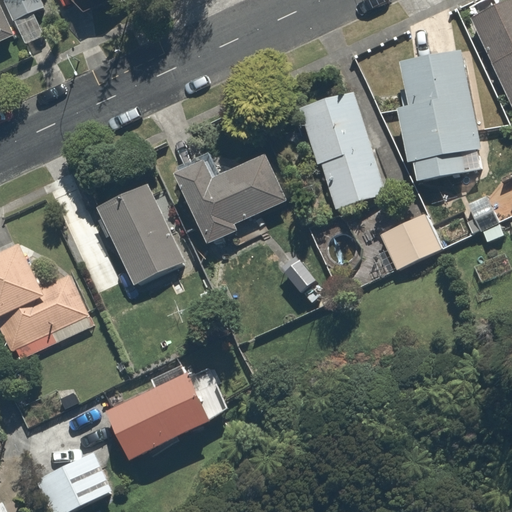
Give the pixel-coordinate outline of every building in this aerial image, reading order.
[(16,32),(23,47),(45,36),(34,14),(47,7),(43,0),(0,0),(12,24),(16,32)] [(0,0),(0,39),(16,32),(12,24),(0,0)] [(511,0),(505,0),(469,17),(511,112),(511,0)] [(463,50),(398,62),(407,106),(396,108),(407,163),(413,162),(417,181),(481,169),(477,150),(482,149),(463,50)] [(354,96),(303,112),(335,211),(386,194),(354,96)] [(204,160),(174,173),(206,244),(237,231),(234,224),(288,200),(265,153),(212,178),(204,160)] [(150,187),(98,210),(132,287),(184,264),(150,187)] [(500,222),(487,196),(467,205),(481,231),(500,222)] [(397,270),(442,249),(425,214),(380,235),(397,270)] [(94,326),(71,277),(41,291),(19,244),(0,253),(0,334),(9,354),(15,350),(20,361),(94,326)] [(153,392),(108,415),(132,463),(217,420),(186,358),(146,378),(153,392)] [(95,450),(36,482),(51,511),(75,511),(116,490),(95,450)]
